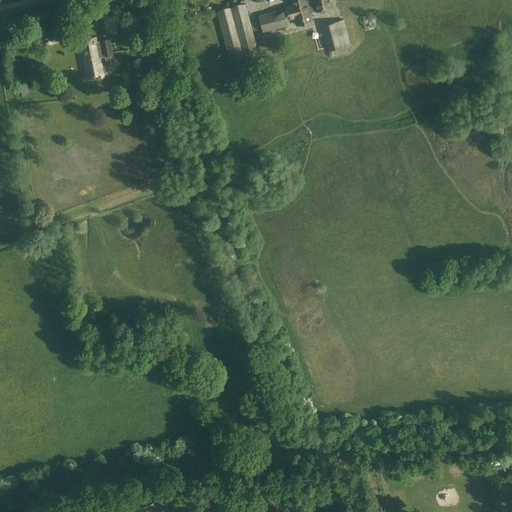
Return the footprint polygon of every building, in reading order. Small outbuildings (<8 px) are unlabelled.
[(310,12),(331,7),(329,0),(292,0),(294,6),(284,9),(286,19),(296,16),(299,25),(312,22),(310,12)] [(218,12),(230,57),(258,50),(246,4),(218,12)] [(286,19),(284,9),(260,15),(264,32),(288,25),(286,19)] [(351,44),(345,20),(322,26),(328,50),(351,44)] [(102,41),(102,43),(97,44),(96,37),(81,40),(88,78),(103,76),(99,57),(113,54),(110,39),(102,41)] [(156,44),(144,46),(148,66),(160,64),(156,44)] [(340,61),(346,58),(343,52),(337,55),(340,61)] [(16,84),(18,96),(27,95),(26,88),(28,88),(27,83),(25,83),(24,75),(16,77),(17,84),(16,84)] [(169,511),(160,497),(144,508),(146,511),(169,511)] [(284,511),(282,499),(267,502),(268,511),(284,511)]
